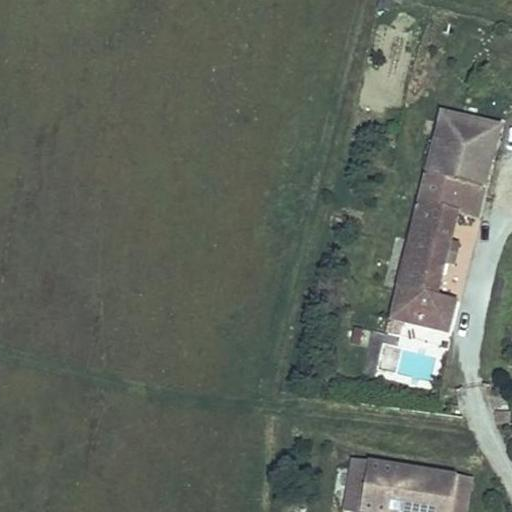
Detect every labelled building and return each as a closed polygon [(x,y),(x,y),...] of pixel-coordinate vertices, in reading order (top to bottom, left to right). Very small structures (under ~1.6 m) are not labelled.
[(498,128),(442,115),(387,318),(398,320),(446,333),(455,301),(435,297),(455,212),(475,219),(498,128)] [(393,340),(398,320),(387,318),(382,337),(393,340)] [(501,386),(504,393),(511,390),(509,383),(501,386)] [(348,511),(359,511),(368,464),(353,462),(345,511),(348,511)] [(449,511),(455,479),(368,464),(359,511),(449,511)] [(464,511),(470,481),(455,479),(449,511),(464,511)]
